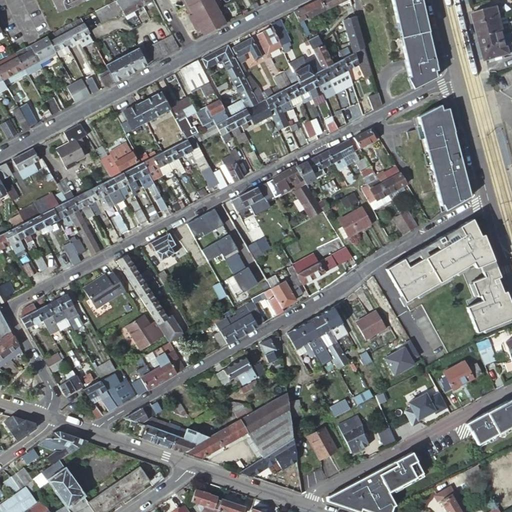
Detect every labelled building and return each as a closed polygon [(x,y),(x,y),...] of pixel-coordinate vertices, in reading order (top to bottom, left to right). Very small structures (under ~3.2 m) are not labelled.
[(53,0),(57,5),(61,3),(64,9),(68,7),(68,9),(81,3),(81,2),(84,0),(53,0)] [(124,15),(116,0),(108,4),(115,19),(124,15)] [(135,10),(129,0),(116,0),(124,15),(125,15),(135,10)] [(140,0),(129,0),(135,10),(144,5),(140,0)] [(217,10),(212,0),(199,0),(189,5),(193,14),(190,15),(188,16),(191,22),(217,10)] [(325,10),(319,0),(318,0),(304,7),(309,18),(325,10)] [(341,3),(339,0),(319,0),(325,10),(341,3)] [(435,71),(437,70),(434,58),(432,52),(425,23),(422,24),(417,2),(419,1),(419,0),(389,0),(396,25),(399,24),(401,31),(403,38),(404,45),(401,46),(405,60),(406,66),(408,72),(409,77),(412,77),(414,88),(436,77),(435,71)] [(108,4),(95,11),(103,25),(115,19),(108,4)] [(497,5),(472,11),(475,23),(500,17),(500,16),(497,6),(497,5)] [(309,18),(304,7),(293,12),(298,23),(309,18)] [(225,24),(217,10),(191,22),(195,30),(200,27),(201,30),(203,35),(225,24)] [(364,49),(362,45),(354,17),(344,20),(342,21),(353,55),(364,49)] [(500,17),(475,23),(479,38),(504,31),(500,17)] [(81,18),(70,23),(77,37),(80,41),(91,36),(81,18)] [(280,20),(270,24),(272,28),(280,46),(286,44),(289,42),(280,20)] [(70,23),(59,29),(67,43),(77,37),(70,23)] [(280,46),(272,28),(256,35),(259,42),(258,42),(265,56),(268,54),(281,48),(280,46)] [(59,29),(48,34),(57,50),(58,49),(61,54),(70,49),(67,43),(59,29)] [(504,31),(479,38),(485,61),(511,53),(511,32),(505,34),(504,31)] [(40,39),(30,44),(40,62),(58,53),(57,50),(48,34),(45,36),(40,39)] [(178,49),(171,35),(160,40),(161,42),(167,55),(178,49)] [(324,69),(331,66),(317,37),(307,42),(314,56),(321,71),(324,69)] [(260,58),(251,38),(231,48),(236,58),(248,52),(251,57),(253,61),(260,58)] [(152,45),(159,59),(167,55),(161,42),(160,40),(152,45)] [(30,44),(17,52),(19,56),(28,72),(29,73),(42,66),(40,62),(30,44)] [(289,51),(286,44),(280,46),(281,48),(283,54),(289,51)] [(146,47),(153,62),(159,59),(152,45),(146,47)] [(236,62),(227,45),(201,58),(207,69),(221,60),(225,67),(226,67),(236,62)] [(129,52),(138,70),(146,65),(137,48),(129,52)] [(368,60),(365,49),(364,49),(353,55),(343,60),(348,70),(359,65),(363,77),(371,75),(367,60),(368,60)] [(17,52),(16,52),(0,60),(0,71),(7,84),(28,72),(19,56),(17,52)] [(129,52),(121,56),(130,74),(138,70),(129,52)] [(248,52),(236,58),(239,63),(251,57),(248,52)] [(121,56),(113,60),(122,78),(130,74),(121,56)] [(301,56),(287,62),(290,69),(291,72),(296,69),(295,67),(299,65),(299,64),(304,62),(303,61),(301,56)] [(315,74),(321,71),(314,56),(303,61),(304,62),(299,64),(299,65),(295,67),(296,69),(291,72),(290,69),(288,70),(292,79),(288,81),(291,86),(295,84),(305,79),(315,74)] [(66,57),(61,59),(74,83),(79,81),(66,57)] [(110,74),(114,82),(122,78),(113,60),(105,64),(109,71),(110,74)] [(179,69),(180,71),(192,93),(196,100),(213,91),(197,60),(179,69)] [(348,70),(343,60),(341,61),(331,66),(324,69),(329,80),(348,70)] [(243,75),(236,62),(226,67),(225,67),(232,81),(243,75)] [(329,80),(324,69),(321,71),(315,74),(320,84),(329,80)] [(7,84),(0,71),(0,91),(8,87),(7,84)] [(101,78),(105,87),(114,82),(110,74),(101,78)] [(315,74),(305,79),(307,84),(309,88),(310,91),(312,96),(318,93),(315,87),(320,84),(315,74)] [(244,78),(243,75),(232,81),(239,94),(249,88),(244,78)] [(92,93),(99,90),(92,76),(85,80),(92,93)] [(251,92),(257,89),(254,82),(251,81),(248,76),(244,78),(249,88),(251,92)] [(278,93),(285,89),(278,76),(271,79),(277,90),(278,93)] [(79,81),(74,83),(83,99),(90,95),(82,79),(79,81)] [(305,79),(295,84),(298,90),(300,93),(301,95),(302,98),(302,100),(303,101),(312,96),(310,91),(309,88),(307,84),(305,79)] [(74,83),(67,87),(75,102),(83,99),(74,83)] [(217,89),(219,93),(224,91),(230,88),(227,83),(217,89)] [(295,84),(291,86),(285,89),(286,91),(290,100),(291,101),(292,104),(302,100),(302,98),(301,95),(300,93),(298,90),(295,84)] [(237,114),(257,103),(251,92),(249,88),(239,94),(242,100),(231,106),(223,110),(228,119),(237,114)] [(264,100),(272,96),(269,90),(260,94),(257,89),(251,92),(257,103),(264,100)] [(286,91),(285,89),(278,93),(276,94),(281,104),(282,106),(284,110),(293,106),(292,104),(291,101),(290,100),(286,91)] [(162,113),(169,109),(160,91),(153,95),(162,113)] [(192,93),(186,96),(186,97),(189,103),(196,100),(192,93)] [(281,104),(276,94),(273,95),(272,96),(264,100),(269,111),(281,104)] [(369,97),(373,111),(382,106),(378,94),(369,97)] [(141,101),(136,103),(146,121),(162,113),(153,95),(141,101)] [(189,103),(186,97),(170,106),(178,121),(185,117),(186,121),(189,120),(187,116),(194,113),(189,103)] [(269,111),(264,100),(257,103),(237,114),(242,125),(244,129),(249,127),(247,122),(269,111)] [(227,119),(228,119),(223,110),(220,103),(218,101),(200,110),(204,119),(209,117),(211,121),(213,119),(216,125),(216,124),(227,119)] [(349,123),(356,120),(349,102),(342,105),(349,123)] [(19,107),(30,126),(37,122),(26,103),(19,107)] [(136,103),(115,115),(124,132),(146,121),(136,103)] [(12,110),(23,130),(30,126),(19,107),(18,104),(14,106),(16,108),(12,110)] [(281,104),(269,111),(278,130),(289,125),(284,110),(282,106),(281,104)] [(434,108),(417,117),(420,131),(422,131),(423,138),(422,138),(428,161),(434,183),(440,206),(448,204),(449,209),(470,197),(465,179),(464,174),(461,175),(458,165),(455,154),(458,153),(448,115),(447,109),(441,110),(435,112),(434,108)] [(242,125),(237,114),(228,119),(227,119),(232,130),(235,136),(241,133),(238,127),(242,125)] [(232,130),(227,119),(216,124),(219,130),(225,142),(232,139),(228,132),(232,130)] [(10,120),(7,121),(14,134),(17,133),(10,120)] [(315,120),(311,121),(312,125),(316,134),(320,132),(315,120)] [(0,125),(7,138),(14,134),(7,121),(0,125)] [(310,138),(316,135),(316,134),(312,125),(311,121),(305,124),(310,138)] [(327,125),(331,133),(338,129),(334,121),(327,125)] [(198,134),(194,135),(197,142),(219,130),(216,124),(216,125),(209,128),(198,134)] [(292,131),(294,136),(300,133),(297,124),(290,127),(292,131)] [(181,132),(185,140),(194,135),(198,134),(194,126),(181,132)] [(378,139),(372,128),(353,138),(359,149),(378,139)] [(176,133),(181,142),(185,140),(181,132),(180,130),(176,133)] [(235,136),(238,144),(248,139),(245,131),(241,133),(235,136)] [(185,140),(181,142),(173,146),(179,157),(188,152),(190,156),(195,154),(204,173),(210,170),(197,142),(194,135),(185,140)] [(359,149),(353,138),(336,147),(343,157),(350,153),(359,149)] [(76,141),(75,140),(56,149),(65,170),(75,165),(75,164),(85,159),(79,148),(84,146),(81,139),(76,141)] [(114,161),(131,152),(125,140),(110,148),(112,151),(109,152),(114,161)] [(179,157),(173,146),(163,151),(172,170),(179,166),(182,173),(186,171),(179,157)] [(32,147),(11,159),(18,171),(32,163),(39,159),(32,147)] [(343,157),(336,147),(327,151),(333,162),(343,157)] [(172,170),(163,151),(162,152),(156,155),(153,156),(163,175),(172,170)] [(259,163),(254,151),(249,153),(255,165),(259,163)] [(333,162),(327,151),(315,157),(321,168),(333,162)] [(109,152),(100,157),(111,178),(112,177),(121,173),(119,169),(136,161),(131,152),(114,161),(109,152)] [(139,156),(142,162),(151,157),(149,154),(147,155),(145,153),(139,156)] [(350,153),(343,157),(346,164),(353,161),(350,153)] [(235,162),(231,155),(222,160),(225,164),(234,182),(243,178),(235,162)] [(151,157),(142,162),(152,180),(163,175),(153,156),(151,157)] [(305,162),(314,179),(324,174),(321,168),(315,157),(305,162)] [(343,157),(333,162),(335,165),(337,169),(346,164),(343,157)] [(370,166),(365,158),(356,164),(360,172),(370,166)] [(138,164),(136,161),(119,169),(121,173),(122,172),(133,166),(138,164)] [(238,161),(235,162),(243,178),(246,171),(242,163),(240,164),(238,161)] [(140,163),(138,164),(133,166),(143,185),(147,193),(151,191),(155,200),(161,211),(167,208),(152,180),(142,162),(140,163)] [(295,167),(305,184),(314,179),(305,162),(295,167)] [(5,163),(0,165),(0,179),(11,174),(5,163)] [(32,163),(18,171),(22,178),(36,170),(32,163)] [(227,179),(230,184),(234,182),(225,164),(221,166),(228,178),(227,179)] [(143,185),(133,166),(122,172),(128,183),(132,191),(143,185)] [(370,176),(374,173),(370,166),(360,172),(362,174),(365,179),(365,178),(370,176)] [(55,182),(46,167),(41,169),(45,176),(47,174),(50,179),(49,181),(51,184),(55,182)] [(275,178),(266,183),(274,197),(277,203),(292,195),(288,189),(293,186),(298,194),(308,188),(305,184),(295,167),(294,167),(287,171),(274,177),(275,178)] [(381,184),(400,174),(396,167),(385,172),(385,173),(380,175),(379,173),(375,175),(378,180),(381,184)] [(210,170),(204,173),(211,187),(217,184),(210,170)] [(219,188),(220,189),(227,186),(224,181),(223,182),(218,171),(213,174),(217,184),(219,188)] [(128,183),(122,172),(121,173),(112,177),(118,188),(122,196),(123,198),(126,197),(125,195),(129,193),(124,184),(128,183)] [(378,180),(375,175),(374,173),(370,176),(373,182),(378,180)] [(356,183),(354,179),(351,174),(345,176),(349,184),(350,186),(356,183)] [(400,187),(406,184),(400,174),(381,184),(387,193),(396,189),(400,187)] [(369,184),(373,182),(370,176),(365,178),(369,184)] [(112,177),(111,178),(102,182),(108,193),(112,201),(113,202),(113,204),(123,198),(122,196),(118,188),(112,177)] [(330,184),(335,193),(339,190),(333,179),(328,181),(330,184)] [(387,193),(381,184),(378,180),(373,182),(369,184),(360,188),(368,202),(387,193)] [(63,181),(57,185),(59,189),(62,195),(69,191),(63,181)] [(102,182),(92,187),(98,198),(103,208),(104,209),(113,204),(113,202),(112,201),(108,193),(102,182)] [(274,197),(266,183),(258,187),(230,201),(236,212),(250,205),(256,217),(268,210),(264,202),(274,197)] [(4,188),(11,201),(17,197),(10,184),(4,188)] [(327,186),(331,195),(335,193),(330,184),(327,186)] [(92,187),(82,192),(93,213),(100,210),(95,200),(98,198),(92,187)] [(321,210),(308,188),(298,194),(311,216),(321,210)] [(399,195),(396,189),(387,193),(390,200),(399,195)] [(62,195),(66,201),(72,197),(73,197),(70,191),(69,191),(62,195)] [(82,192),(73,197),(72,197),(78,208),(80,207),(86,218),(94,214),(93,213),(82,192)] [(23,222),(24,222),(34,217),(53,207),(57,205),(54,199),(51,193),(16,211),(23,222)] [(390,200),(387,193),(368,202),(372,208),(390,200)] [(61,195),(54,199),(57,205),(63,202),(65,201),(61,195)] [(65,201),(63,202),(73,221),(75,225),(82,222),(85,227),(79,230),(91,254),(100,249),(98,245),(78,208),(72,197),(66,201),(65,201)] [(95,200),(100,210),(103,208),(98,198),(95,200)] [(139,223),(147,220),(136,199),(131,202),(135,211),(133,212),(139,223)] [(321,209),(326,206),(322,200),(317,202),(318,205),(321,209)] [(57,205),(53,207),(58,218),(62,216),(66,224),(73,221),(63,202),(57,205)] [(145,207),(154,223),(160,220),(152,204),(145,207)] [(448,204),(440,206),(442,213),(449,209),(448,204)] [(346,234),(369,221),(360,205),(337,217),(341,224),(346,234)] [(53,207),(34,217),(39,227),(42,233),(48,231),(45,225),(58,218),(53,207)] [(213,209),(186,224),(195,240),(223,226),(213,209)] [(410,231),(418,226),(407,210),(400,214),(410,231)] [(121,233),(127,230),(119,214),(114,217),(121,233)] [(402,235),(410,231),(400,214),(392,219),(402,235)] [(34,217),(24,222),(29,233),(39,227),(34,217)] [(511,319),(511,318),(511,301),(508,289),(504,291),(500,276),(504,274),(485,232),(481,234),(473,217),(388,268),(407,304),(463,273),(473,297),(465,299),(465,306),(475,333),(483,330),(485,333),(511,323),(511,319)] [(29,233),(24,222),(23,222),(14,227),(19,238),(23,236),(26,242),(32,239),(29,233)] [(341,236),(346,234),(341,224),(336,227),(341,236)] [(3,233),(9,243),(14,253),(24,248),(19,238),(14,227),(3,233)] [(0,247),(9,243),(3,233),(0,234),(0,247)] [(153,247),(161,261),(177,251),(168,233),(150,242),(153,247)] [(75,235),(69,239),(70,241),(74,248),(76,253),(85,249),(79,238),(77,239),(75,235)] [(229,236),(201,250),(207,262),(218,255),(222,262),(226,260),(237,254),(239,253),(229,236)] [(263,237),(255,242),(262,255),(270,250),(263,237)] [(63,245),(73,265),(80,261),(74,248),(70,241),(63,245)] [(261,258),(263,257),(262,255),(255,242),(246,247),(255,261),(261,258)] [(16,256),(26,251),(24,248),(14,253),(16,256)] [(335,266),(352,257),(346,248),(330,256),(335,266)] [(241,262),(237,254),(226,260),(230,267),(241,262)] [(39,268),(45,266),(45,265),(41,255),(37,257),(35,259),(39,268)] [(126,255),(115,260),(122,271),(133,265),(126,255)] [(292,266),(302,284),(335,266),(330,256),(317,263),(312,255),(292,266)] [(261,258),(255,261),(265,280),(272,277),(261,258)] [(241,262),(227,269),(231,276),(219,283),(229,301),(257,286),(247,268),(245,269),(241,262)] [(21,266),(26,275),(31,273),(26,264),(21,266)] [(133,265),(122,271),(128,281),(139,275),(133,265)] [(297,287),(302,284),(292,266),(286,269),(291,278),(289,279),(270,289),(276,298),(297,287)] [(270,289),(289,279),(284,270),(272,277),(265,280),(266,281),(270,288),(270,289)] [(162,271),(156,275),(162,285),(169,282),(162,271)] [(123,289),(114,275),(108,279),(106,277),(83,290),(92,306),(123,289)] [(139,275),(128,281),(134,290),(144,284),(139,275)] [(229,301),(219,283),(212,287),(219,300),(209,305),(211,309),(213,307),(215,312),(224,306),(223,305),(229,301)] [(0,285),(0,302),(9,298),(5,289),(2,284),(0,285)] [(134,290),(139,299),(149,292),(144,284),(134,290)] [(276,298),(281,308),(295,300),(294,298),(301,294),(297,287),(276,298)] [(275,315),(283,311),(281,308),(276,298),(270,289),(270,288),(258,294),(261,300),(265,297),(275,315)] [(139,299),(145,308),(155,302),(149,292),(139,299)] [(59,294),(55,296),(56,299),(62,310),(68,321),(77,316),(78,316),(67,294),(61,297),(59,294)] [(258,301),(261,300),(258,294),(250,299),(252,301),(253,304),(258,301)] [(56,299),(47,304),(52,315),(62,310),(56,299)] [(264,322),(253,304),(252,301),(245,305),(257,326),(264,322)] [(150,317),(161,310),(155,302),(145,308),(150,317)] [(37,310),(33,303),(22,308),(20,317),(26,329),(42,320),(37,310)] [(52,315),(47,304),(37,310),(42,320),(53,338),(62,333),(52,315)] [(246,332),(257,326),(245,305),(234,311),(238,317),(239,320),(246,332)] [(342,324),(332,306),(320,313),(330,330),(334,336),(337,340),(348,333),(342,324)] [(156,325),(166,319),(161,310),(150,317),(156,325)] [(376,311),(357,322),(366,339),(386,328),(376,311)] [(0,336),(9,330),(0,312),(0,336)] [(224,313),(210,320),(213,326),(215,324),(219,331),(225,342),(226,343),(237,337),(229,322),(226,317),(224,313)] [(330,330),(320,313),(309,320),(319,337),(334,361),(339,358),(345,355),(339,343),(337,340),(334,336),(330,330)] [(77,316),(68,321),(72,327),(80,322),(77,316)] [(155,339),(147,325),(142,316),(125,326),(138,349),(155,339)] [(167,343),(181,336),(170,316),(166,319),(156,325),(167,343)] [(229,322),(237,337),(246,332),(239,320),(233,323),(231,321),(229,322)] [(309,320),(297,326),(315,355),(316,356),(319,355),(318,353),(319,352),(312,340),(319,337),(309,320)] [(153,322),(147,325),(155,339),(161,336),(153,322)] [(297,326),(286,333),(299,355),(306,351),(310,357),(315,355),(297,326)] [(0,343),(1,344),(12,335),(9,330),(0,336),(0,343)] [(225,342),(219,331),(213,335),(219,346),(225,342)] [(21,351),(12,335),(1,344),(0,344),(0,345),(5,352),(10,359),(21,351)] [(270,338),(259,344),(267,362),(276,358),(275,358),(280,356),(277,349),(279,348),(275,336),(270,339),(270,338)] [(488,339),(476,344),(479,352),(480,352),(491,347),(488,339)] [(169,350),(165,344),(160,347),(175,373),(183,368),(172,351),(171,351),(170,349),(169,350)] [(5,352),(0,345),(0,366),(10,359),(5,352)] [(175,373),(160,347),(155,350),(163,364),(160,366),(158,367),(165,379),(175,373)] [(497,361),(491,347),(480,352),(485,365),(497,361)] [(79,364),(89,359),(82,348),(73,352),(79,364)] [(155,350),(151,352),(160,366),(163,364),(155,350)] [(75,366),(79,364),(73,352),(72,351),(68,353),(75,366)] [(373,360),(367,351),(361,354),(366,364),(373,360)] [(57,352),(44,360),(48,367),(61,359),(57,352)] [(319,355),(316,356),(322,367),(326,365),(320,354),(319,355)] [(339,358),(334,361),(338,368),(350,361),(345,355),(339,358)] [(250,381),(256,378),(245,357),(216,373),(222,384),(239,375),(239,376),(242,375),(241,373),(245,372),(248,377),(250,381)] [(61,359),(48,367),(51,373),(66,365),(62,358),(61,359)] [(94,368),(100,378),(114,371),(108,361),(94,368)] [(260,362),(254,365),(259,375),(266,371),(260,362)] [(445,393),(482,373),(476,363),(466,368),(463,362),(444,372),(446,377),(438,381),(445,393)] [(394,364),(380,372),(389,388),(403,380),(394,364)] [(147,369),(145,365),(140,368),(144,375),(140,378),(146,389),(156,384),(149,372),(148,370),(147,369)] [(156,384),(165,379),(158,367),(153,370),(149,372),(156,384)] [(58,386),(64,396),(81,386),(72,370),(69,372),(61,376),(65,382),(58,386)] [(134,396),(118,370),(115,371),(100,379),(99,380),(117,407),(134,396)] [(87,375),(82,377),(85,383),(92,380),(89,375),(87,376),(87,375)] [(137,395),(140,393),(146,389),(140,378),(133,382),(130,383),(137,395)] [(117,407),(99,380),(83,389),(90,399),(98,394),(101,399),(104,404),(108,411),(117,407)] [(263,391),(258,380),(251,384),(257,394),(263,391)] [(251,384),(243,388),(247,398),(257,394),(251,384)] [(273,393),(276,399),(285,394),(282,388),(273,393)] [(369,388),(354,397),(358,403),(374,396),(369,388)] [(412,407),(405,411),(413,425),(419,421),(418,419),(434,410),(436,413),(447,407),(439,392),(429,398),(426,393),(421,396),(421,397),(415,401),(414,399),(409,402),(412,407)] [(254,411),(209,437),(182,452),(199,458),(246,431),(262,457),(293,437),(290,417),(288,401),(287,393),(285,394),(276,399),(254,411)] [(98,394),(90,399),(93,404),(101,399),(98,394)] [(182,404),(189,415),(199,410),(192,398),(182,404)] [(511,398),(469,423),(480,444),(511,426),(511,398)] [(97,418),(101,415),(96,408),(93,404),(90,399),(84,402),(97,418)] [(288,401),(290,417),(301,415),(299,400),(288,401)] [(180,401),(168,408),(171,413),(186,417),(189,415),(182,404),(180,401)] [(150,405),(152,408),(155,414),(161,411),(156,402),(150,405)] [(149,403),(143,406),(146,412),(152,408),(150,405),(149,403)] [(344,404),(331,410),(334,416),(347,410),(344,404)] [(143,406),(124,417),(140,423),(147,418),(149,417),(146,412),(143,406)] [(152,408),(146,412),(149,417),(155,414),(152,408)] [(369,444),(366,437),(364,433),(366,432),(362,424),(358,415),(339,425),(343,434),(344,434),(353,452),(369,444)] [(33,423),(11,416),(2,422),(16,441),(34,428),(33,423)] [(140,423),(124,417),(113,423),(113,429),(140,438),(145,425),(147,418),(140,423)] [(149,417),(147,418),(145,425),(156,428),(159,430),(162,422),(156,420),(149,417)] [(156,428),(151,442),(161,445),(168,424),(162,422),(159,430),(156,428)] [(161,445),(171,449),(178,428),(168,424),(161,445)] [(145,425),(140,438),(151,442),(156,428),(145,425)] [(389,427),(377,432),(383,445),(395,440),(389,427)] [(209,437),(186,429),(186,430),(178,428),(171,449),(182,452),(209,437)] [(329,452),(336,448),(324,428),(309,437),(322,459),(331,454),(329,452)] [(47,437),(37,444),(52,449),(52,448),(57,450),(61,450),(66,447),(68,445),(76,437),(59,431),(54,432),(47,437)] [(68,445),(66,447),(61,450),(57,450),(48,455),(46,456),(52,465),(54,464),(59,460),(69,453),(86,440),(76,437),(68,445)] [(262,457),(239,472),(251,476),(278,459),(285,470),(297,462),(295,448),(293,437),(262,457)] [(33,447),(22,455),(27,463),(38,455),(33,447)] [(388,491),(424,473),(413,451),(332,491),(348,497),(357,500),(361,501),(365,500),(361,491),(368,488),(381,481),(388,491)] [(87,500),(59,460),(54,464),(52,465),(48,468),(41,473),(37,476),(32,479),(31,480),(36,488),(37,489),(48,482),(64,505),(52,511),(78,511),(87,506),(85,503),(87,500)] [(477,465),(463,472),(470,487),(484,480),(477,465)] [(87,506),(91,511),(103,511),(117,503),(149,481),(148,479),(139,467),(85,503),(87,506)] [(24,469),(13,477),(21,488),(27,483),(31,480),(32,479),(24,469)] [(152,485),(162,478),(158,472),(148,479),(149,481),(152,485)] [(21,488),(13,477),(6,483),(13,493),(21,488)] [(31,480),(27,483),(33,492),(37,489),(36,488),(31,480)] [(356,511),(360,511),(365,509),(384,500),(381,494),(387,491),(381,481),(371,486),(373,491),(371,492),(372,495),(365,500),(361,501),(357,500),(352,510),(356,511)] [(0,511),(20,511),(36,501),(26,486),(0,504),(0,511)] [(435,493),(439,500),(450,494),(451,493),(447,486),(435,493)] [(372,495),(371,492),(368,487),(368,488),(361,491),(365,500),(372,495)] [(189,499),(182,489),(175,493),(185,507),(190,503),(188,501),(189,499)] [(217,511),(222,501),(217,499),(217,497),(209,494),(203,492),(195,489),(191,501),(200,504),(199,507),(203,511),(217,511)] [(451,493),(450,494),(459,510),(467,505),(458,490),(451,493)] [(348,497),(332,491),(324,495),(323,501),(343,507),(348,497)] [(390,511),(393,506),(393,505),(389,497),(390,496),(388,491),(387,491),(381,494),(384,500),(365,509),(372,511),(390,511)] [(460,511),(459,510),(450,494),(439,500),(446,511),(460,511)] [(343,507),(352,510),(357,500),(348,497),(343,507)] [(242,511),(244,506),(222,499),(222,501),(217,511),(242,511)] [(31,511),(45,511),(47,511),(41,501),(29,509),(31,511)]
